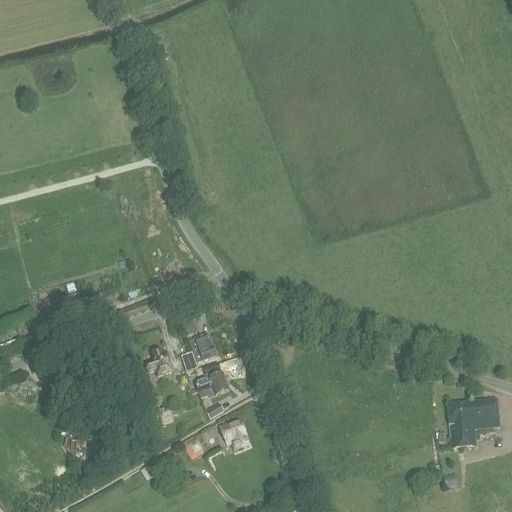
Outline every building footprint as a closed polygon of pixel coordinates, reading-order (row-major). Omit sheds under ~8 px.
[(88,312),(55,322),(59,333),(92,323),(88,312)] [(187,337),(198,334),(192,318),(182,322),(187,337)] [(197,364),(216,357),(208,336),(195,341),(195,342),(190,344),(197,364)] [(22,343),(4,352),(7,357),(25,349),(22,343)] [(165,369),(167,375),(172,374),(167,356),(164,357),(162,352),(153,355),(155,363),(146,366),(149,374),(165,369)] [(188,371),(197,368),(194,361),(185,364),(188,371)] [(209,367),(191,373),(193,379),(214,373),(212,366),(209,367)] [(196,385),(198,394),(227,384),(224,375),(196,385)] [(230,393),(227,384),(198,394),(200,400),(210,397),(211,400),(230,393)] [(145,396),(154,392),(151,385),(142,389),(145,396)] [(501,428),(499,402),(448,406),(452,450),(477,448),(475,430),(501,428)] [(219,406),(216,408),(206,414),(210,420),(223,413),(219,406)] [(163,416),(152,419),(154,427),(165,423),(163,416)] [(246,438),(241,423),(230,427),(229,425),(220,428),(226,447),(236,444),(235,442),(237,441),(241,452),(250,448),(246,438)] [(183,446),(192,461),(204,455),(197,441),(196,442),(194,439),(183,446)] [(151,480),(180,462),(175,453),(153,465),(145,470),(151,480)] [(99,455),(83,466),(89,475),(106,464),(99,455)] [(456,476),(443,479),(445,490),(458,487),(456,476)]
